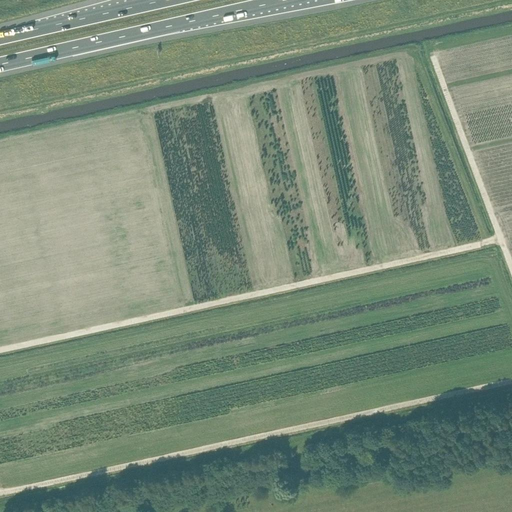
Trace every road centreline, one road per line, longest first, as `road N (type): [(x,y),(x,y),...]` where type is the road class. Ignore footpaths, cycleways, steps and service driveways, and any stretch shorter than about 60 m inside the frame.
road 1 (track): [(0,492),(511,378)]
road 2 (motorway): [(0,64),(288,0)]
road 3 (motorway): [(165,0),(0,37)]
